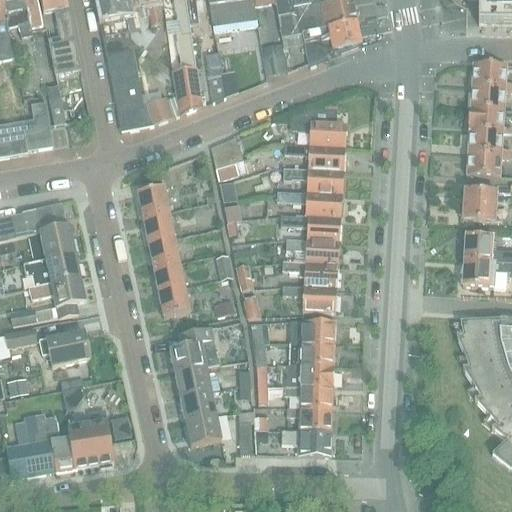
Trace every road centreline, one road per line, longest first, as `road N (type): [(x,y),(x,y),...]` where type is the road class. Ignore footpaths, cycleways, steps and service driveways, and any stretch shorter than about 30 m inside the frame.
road 1 (tertiary): [(389,490),(384,460),(406,54)]
road 2 (residential): [(159,474),(92,166)]
road 3 (residential): [(113,162),(406,54)]
road 4 (residential): [(389,490),(212,484),(159,474)]
road 5 (residential): [(113,162),(80,0)]
road 6 (residential): [(159,474),(0,502)]
